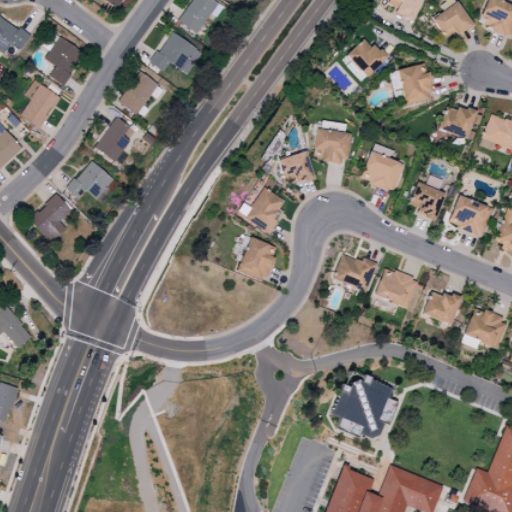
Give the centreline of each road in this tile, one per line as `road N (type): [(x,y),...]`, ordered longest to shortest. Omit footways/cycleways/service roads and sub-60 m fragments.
road 1 (secondary): [(94,323),(323,0)]
road 2 (residential): [(94,323),(174,353),(247,342),(285,308),(314,231),(331,219)]
road 3 (residential): [(0,204),(65,144),(159,0)]
road 4 (secondary): [(291,0),(145,200)]
road 5 (secondary): [(32,511),(94,323)]
road 6 (residential): [(331,219),(349,216),(511,283)]
road 7 (secondary): [(145,200),(94,280),(94,323)]
road 8 (tertiary): [(0,238),(94,323)]
